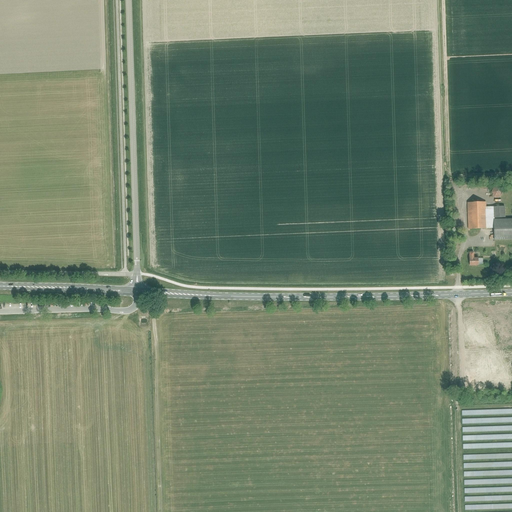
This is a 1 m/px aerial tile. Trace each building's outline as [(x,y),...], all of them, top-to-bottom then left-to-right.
[(490,193),(498,197),(501,191),(493,187),(490,193)] [(467,203),(468,229),(494,228),(495,240),(511,239),(511,218),(494,220),(494,218),(505,217),(504,206),(486,207),(485,202),(467,203)] [(469,258),(469,266),(478,265),(478,258),(473,258),(473,252),(469,253),(469,258)] [(477,321),(470,323),(472,329),(479,327),(477,321)] [(472,376),(498,375),(498,360),(471,361),(472,376)]
